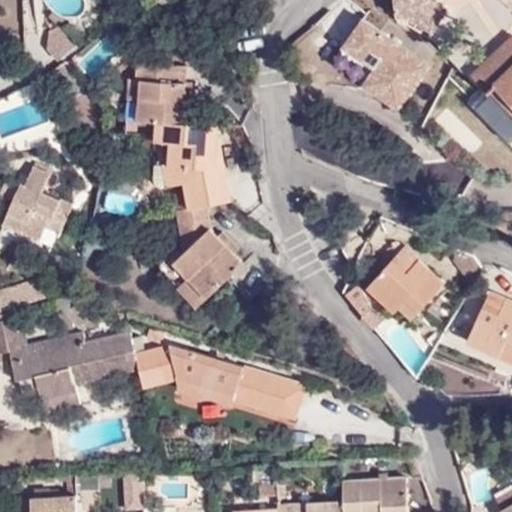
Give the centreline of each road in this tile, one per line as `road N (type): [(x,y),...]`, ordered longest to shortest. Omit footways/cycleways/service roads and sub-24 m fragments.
road 1 (residential): [(457,511),(425,421),(323,277),(275,190),(272,153)]
road 2 (residential): [(272,153),(511,248)]
road 3 (residential): [(272,153),(267,72),(308,0)]
